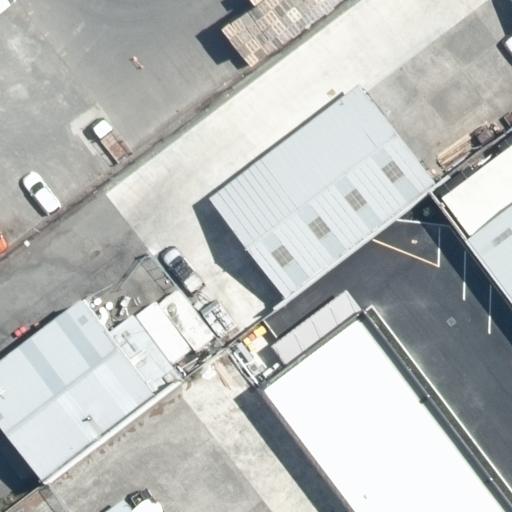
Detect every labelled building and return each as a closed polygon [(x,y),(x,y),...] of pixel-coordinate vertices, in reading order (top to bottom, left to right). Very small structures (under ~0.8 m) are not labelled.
[(408,170),(328,65),(181,176),(261,281),(408,170)] [(511,172),(434,232),(511,334),(511,172)] [(135,385),(58,283),(0,326),(0,444),(20,472),(135,385)] [(176,289),(153,306),(191,359),(214,342),(176,289)] [(261,389),(352,511),(506,511),(361,315),(261,389)] [(135,511),(124,497),(103,511),(135,511)]
